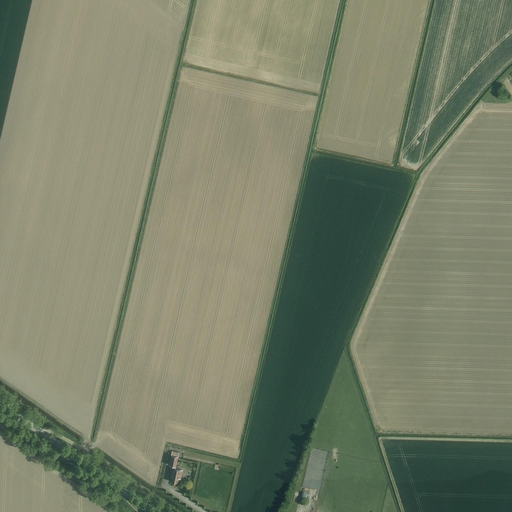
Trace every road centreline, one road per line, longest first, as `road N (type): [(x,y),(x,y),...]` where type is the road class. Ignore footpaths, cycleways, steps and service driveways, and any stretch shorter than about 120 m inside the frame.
road 1 (track): [(0,378),(154,484),(165,439),(237,457),(341,0)]
road 2 (track): [(36,430),(78,447),(93,443),(195,0)]
road 3 (track): [(75,445),(89,438),(184,25)]
road 4 (track): [(348,0),(314,148),(392,165),(429,0)]
road 5 (track): [(511,441),(378,438),(402,511)]
road 6 (secondary): [(154,511),(0,404)]
road 7 (track): [(0,432),(112,511)]
